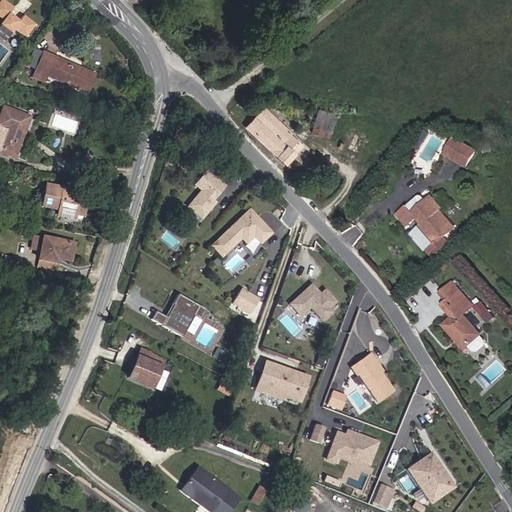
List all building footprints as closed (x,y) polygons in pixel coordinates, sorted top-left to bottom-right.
[(18,22),(8,14),(12,9),(1,0),(0,0),(0,17),(3,20),(0,23),(0,27),(9,34),(14,28),(25,37),(34,25),(22,16),(18,22)] [(5,39),(9,34),(0,27),(0,37),(2,39),(5,39)] [(33,49),(29,66),(35,68),(40,51),(33,49)] [(94,74),(42,52),(31,78),(45,84),(47,77),(86,94),(94,74)] [(0,151),(14,157),(29,117),(2,107),(0,113),(0,127),(4,128),(0,137),(0,151)] [(301,146),(288,134),(289,132),(263,108),(245,127),(285,163),(301,146)] [(328,137),(336,116),(319,110),(311,132),(321,136),(322,135),(328,137)] [(358,153),(365,139),(355,134),(348,148),(358,153)] [(466,166),(475,151),(454,138),(445,154),(466,166)] [(201,219),(215,203),(211,200),(213,197),(214,198),(224,186),(206,171),(194,185),(201,191),(187,207),(201,219)] [(62,188),(45,185),(41,207),(58,210),(57,215),(74,218),(75,214),(81,215),(82,215),(86,198),(65,195),(61,194),(62,188)] [(454,228),(439,211),(441,209),(430,196),(425,201),(422,198),(419,198),(398,215),(408,227),(418,219),(423,225),(420,229),(434,245),(427,251),(436,260),(451,247),(443,238),(454,228)] [(92,217),(95,200),(86,198),(82,215),(92,217)] [(270,233),(249,210),(211,245),(221,256),(241,237),(246,243),(254,235),(260,242),(270,233)] [(40,250),(42,237),(33,235),(31,248),(40,250)] [(70,261),(73,243),(42,237),(40,250),(38,259),(55,263),(56,263),(56,259),(70,261)] [(53,271),(55,263),(38,259),(36,268),(53,271)] [(255,281),(251,293),(263,297),(267,286),(255,281)] [(481,335),(464,315),(474,307),(453,283),(440,294),(447,302),(442,306),(452,318),(443,326),(465,350),(468,347),(472,351),(475,352),(477,352),(484,346),(485,343),(485,340),(481,336),(481,335)] [(328,308),(335,302),(324,290),(320,294),(311,284),(289,304),(300,316),(310,307),(322,321),(332,312),(328,308)] [(250,313),(258,300),(240,289),(232,302),(250,313)] [(181,336),(193,315),(199,319),(205,309),(177,293),(171,303),(172,304),(165,317),(154,311),(149,319),(181,336)] [(494,318),(481,303),(475,308),(488,323),(494,318)] [(139,349),(126,377),(149,388),(162,361),(148,353),(139,349)] [(356,375),(376,403),(392,392),(372,364),(374,362),(369,355),(349,369),(354,376),(356,375)] [(300,399),(307,377),(289,372),(287,377),(280,374),(282,368),(266,363),(264,371),(262,370),(256,387),(270,392),(272,396),(280,399),(284,397),(291,399),(292,396),(300,399)] [(227,397),(231,390),(221,384),(217,392),(227,397)] [(270,392),(256,387),(255,391),(272,396),(270,392)] [(333,389),(326,405),(340,411),(347,395),(333,389)] [(323,428),(314,425),(309,440),(317,443),(323,428)] [(345,436),(336,433),(326,459),(336,463),(338,456),(340,450),(354,456),(353,458),(369,464),(377,443),(361,437),(360,438),(346,433),(345,436)] [(354,456),(340,450),(338,456),(352,461),(353,458),(354,456)] [(424,456),(402,470),(423,502),(438,493),(432,483),(438,479),(424,456)] [(144,474),(132,465),(129,469),(141,478),(144,474)] [(228,511),(239,498),(197,468),(185,485),(214,506),(209,511),(228,511)] [(141,478),(129,469),(126,474),(138,483),(141,478)] [(447,492),(438,479),(432,483),(438,493),(423,502),(425,506),(447,492)] [(209,511),(214,506),(185,485),(180,491),(208,511),(209,511)] [(388,488),(380,485),(373,502),(381,505),(388,488)] [(257,505),(265,491),(258,487),(250,501),(257,505)] [(291,511),(304,511),(309,501),(304,499),(306,494),(290,487),(281,507),(291,511)]
